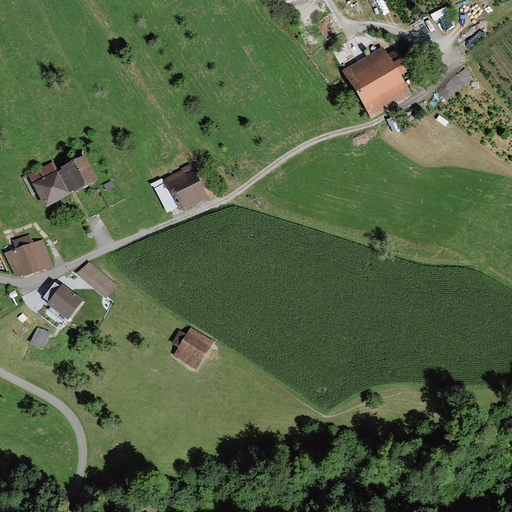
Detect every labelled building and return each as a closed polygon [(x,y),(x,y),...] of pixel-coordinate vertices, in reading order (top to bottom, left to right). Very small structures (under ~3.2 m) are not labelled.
[(383,49),(342,73),(371,120),(412,96),(383,49)] [(80,154),(32,179),(46,208),(95,183),(80,154)] [(166,177),(183,211),(210,198),(193,163),(166,177)] [(154,181),(168,210),(179,205),(165,176),(154,181)] [(44,238),(8,252),(18,276),(54,262),(44,238)] [(81,279),(110,300),(119,287),(89,267),(81,279)] [(44,301),(77,320),(89,300),(55,281),(44,301)] [(35,345),(48,349),(53,333),(40,329),(35,345)] [(179,358),(201,371),(217,343),(195,330),(179,358)]
